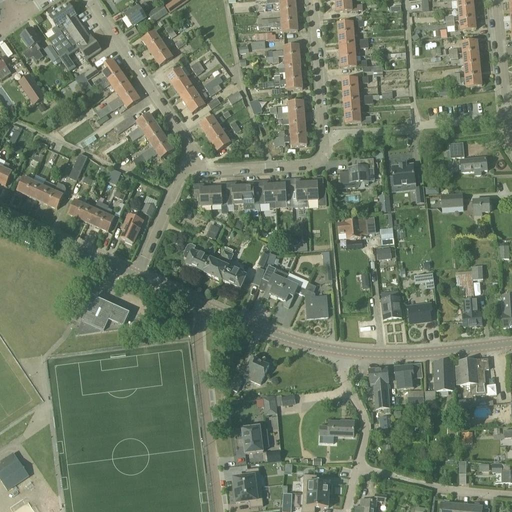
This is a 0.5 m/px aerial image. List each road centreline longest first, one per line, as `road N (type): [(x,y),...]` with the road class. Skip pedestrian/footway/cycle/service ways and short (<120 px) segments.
road 1 (residential): [(191,159),(210,171),(318,161),(313,0)]
road 2 (residential): [(205,306),(198,344),(219,511)]
road 3 (residential): [(89,0),(191,159)]
road 4 (secondary): [(511,343),(431,353),(335,351)]
road 5 (residential): [(511,496),(445,491),(358,466)]
road 6 (secondary): [(132,275),(0,213)]
road 7 (secondary): [(335,351),(205,306)]
road 8 (residential): [(132,275),(191,159)]
road 9 (residential): [(505,127),(493,0)]
road 10 (residential): [(358,466),(365,426),(335,351)]
